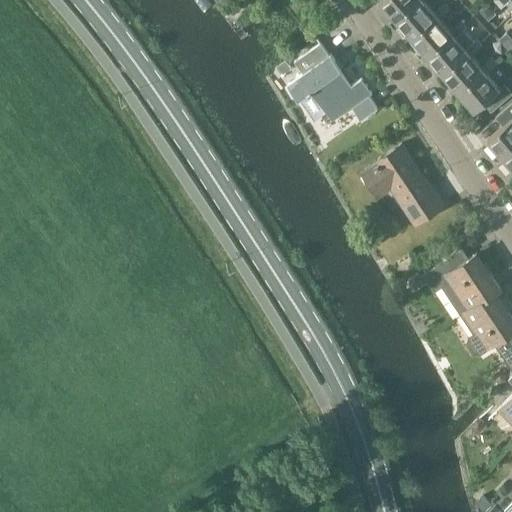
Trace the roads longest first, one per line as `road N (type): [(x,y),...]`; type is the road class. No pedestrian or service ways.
road 1 (secondary): [(381,511),(353,416),(319,348),(142,75),(84,0)]
road 2 (residential): [(511,237),(352,0)]
